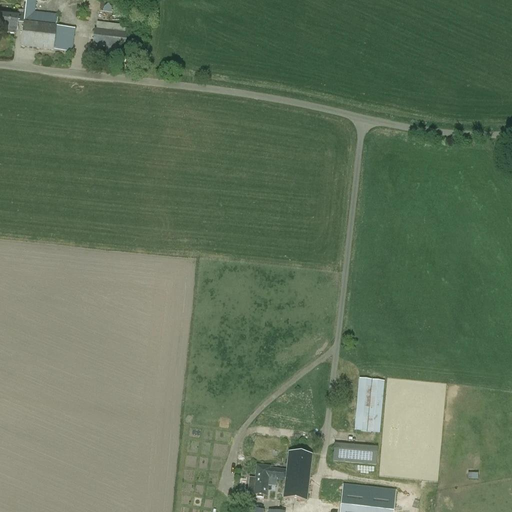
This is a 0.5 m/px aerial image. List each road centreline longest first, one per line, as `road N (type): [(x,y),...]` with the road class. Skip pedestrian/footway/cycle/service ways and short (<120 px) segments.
road 1 (unclassified): [(0,64),(208,90),(357,121)]
road 2 (unclassified): [(334,333),(357,121)]
road 3 (unclassified): [(357,121),(445,135),(511,135)]
